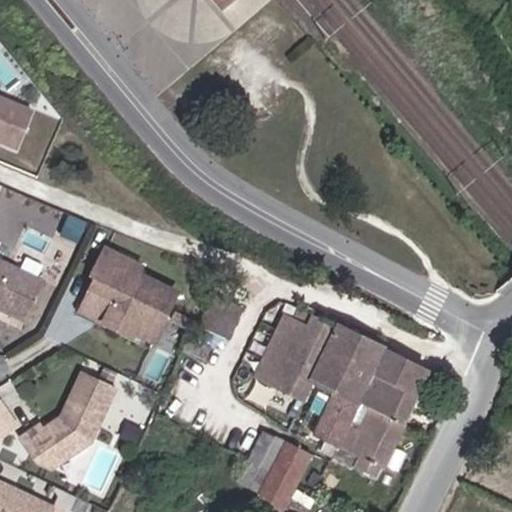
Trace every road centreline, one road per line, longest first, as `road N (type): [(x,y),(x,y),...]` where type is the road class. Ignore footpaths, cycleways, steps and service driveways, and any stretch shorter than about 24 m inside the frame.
road 1 (residential): [(0,173),(220,254),(482,375)]
road 2 (tertiary): [(48,0),(202,178),(433,306)]
road 3 (unclassified): [(482,375),(414,511)]
